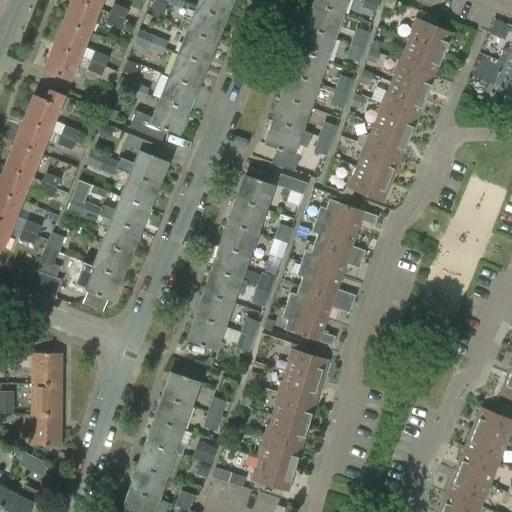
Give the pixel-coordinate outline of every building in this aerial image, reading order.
[(78,0),(71,0),(63,22),(89,32),(99,8),(78,0)] [(78,0),(99,8),(102,0),(78,0)] [(155,0),(154,0),(151,10),(163,15),(167,4),(155,0)] [(167,0),(167,2),(181,8),(184,0),(167,0)] [(200,0),(197,8),(223,19),(231,0),(200,0)] [(315,0),(314,4),(341,13),(345,0),(315,0)] [(379,0),(378,0),(362,0),(361,6),(375,11),(379,0)] [(314,4),(306,27),(333,36),(341,13),(314,4)] [(113,5),(110,13),(124,18),(127,10),(113,5)] [(197,8),(188,31),(214,42),(223,19),(197,8)] [(110,13),(106,23),(120,28),(124,18),(110,13)] [(434,26),(437,19),(423,14),(420,20),(434,26)] [(412,30),(408,40),(443,54),(451,33),(434,26),(420,20),(415,18),(410,29),(412,30)] [(488,32),(504,39),(509,27),(493,20),(488,32)] [(63,22),(53,46),(79,56),(89,32),(63,22)] [(306,27),(298,51),(324,60),(333,36),(306,27)] [(356,29),(351,43),(363,47),(368,33),(356,29)] [(138,31),(134,43),(148,48),(153,37),(138,31)] [(188,31),(179,54),(205,65),(214,42),(188,31)] [(153,37),(148,48),(163,54),(167,43),(153,37)] [(402,50),(397,60),(434,75),(443,54),(408,40),(404,51),(402,50)] [(511,41),(506,52),(502,51),(498,61),(505,63),(511,66),(511,41)] [(363,47),(351,43),(346,59),(358,63),(363,47)] [(53,46),(43,70),(52,73),(70,80),(76,66),(87,70),(90,61),(79,56),(53,46)] [(298,51),(290,74),(316,83),(324,60),(298,51)] [(94,52),(90,61),(105,66),(108,58),(94,52)] [(179,54),(170,77),(196,87),(205,65),(179,54)] [(126,60),(121,72),(135,77),(139,65),(126,60)] [(395,73),(391,83),(425,97),(434,75),(397,60),(393,72),(395,73)] [(90,61),(87,70),(101,75),(105,66),(90,61)] [(511,66),(505,63),(500,74),(498,73),(494,84),(497,86),(491,99),(511,106),(511,66)] [(105,66),(101,75),(113,80),(117,71),(105,66)] [(149,89),(146,95),(160,100),(186,111),(196,87),(170,77),(161,74),(155,89),(152,88),(149,88),(149,89)] [(290,74),(281,98),(308,107),(316,83),(290,74)] [(342,76),(337,91),(348,95),(353,80),(342,76)] [(120,77),(115,89),(129,94),(134,83),(120,77)] [(134,83),(129,94),(144,100),(146,95),(149,89),(134,83)] [(416,118),(425,97),(391,83),(387,93),(384,92),(375,88),(370,99),(380,103),(416,118)] [(33,96),(24,119),(50,130),(63,96),(49,91),(45,101),(33,96)] [(348,95),(337,91),(332,105),(343,109),(348,95)] [(281,98),(273,121),(300,131),(308,107),(281,98)] [(132,116),(127,128),(160,141),(165,130),(177,134),(186,111),(160,100),(153,119),(134,111),(132,117),(132,116)] [(378,115),(373,125),(408,139),(416,118),(380,103),(375,114),(378,115)] [(24,119),(14,143),(40,153),(50,130),(24,119)] [(300,131),(273,121),(265,145),(278,150),(273,164),(295,172),(300,157),(292,154),(295,144),(308,148),(312,135),(300,131)] [(325,122),(320,138),(331,142),(337,126),(325,122)] [(100,126),(98,131),(100,136),(106,138),(111,136),(114,130),(111,125),(105,124),(100,126)] [(399,160),(408,139),(373,125),(369,135),(367,134),(366,136),(365,139),(359,136),(356,143),(362,145),(399,160)] [(64,126),(61,135),(74,140),(78,132),(64,126)] [(104,157),(100,169),(114,175),(116,169),(130,175),(157,185),(166,162),(147,155),(151,144),(127,134),(123,145),(140,152),(135,164),(121,158),(119,163),(104,157)] [(61,135),(57,144),(71,149),(74,140),(61,135)] [(331,142),(320,138),(315,152),(326,156),(331,142)] [(14,143),(4,167),(31,177),(40,153),(14,143)] [(360,157),(356,168),(390,182),(399,160),(362,145),(358,156),(360,157)] [(90,152),(85,163),(100,169),(104,157),(90,152)] [(4,167),(0,177),(0,192),(21,201),(31,177),(4,167)] [(390,182),(356,168),(352,177),(350,176),(345,188),(382,203),(390,182)] [(45,173),(42,182),(56,187),(59,179),(45,173)] [(276,186),(303,195),(307,184),(280,174),(276,186)] [(130,175),(121,197),(147,208),(157,185),(130,175)] [(245,176),(237,199),(263,208),(271,185),(245,176)] [(42,182),(38,191),(52,197),(56,187),(42,182)] [(303,196),(288,191),(284,202),(299,208),(303,196)] [(0,192),(0,220),(12,225),(21,201),(0,192)] [(101,210),(98,216),(112,221),(138,231),(147,208),(121,197),(116,210),(103,205),(101,210)] [(72,198),(67,210),(81,216),(86,204),(72,198)] [(237,199),(229,223),(255,232),(263,208),(237,199)] [(319,206),(315,219),(356,233),(360,221),(373,226),(377,216),(363,212),(363,211),(328,199),(325,208),(319,206)] [(86,204),(81,216),(96,221),(98,216),(101,210),(86,204)] [(316,234),(313,243),(362,259),(365,251),(351,246),(356,233),(315,219),(310,232),(316,234)] [(0,220),(0,248),(2,249),(12,225),(0,220)] [(27,221),(23,230),(37,235),(40,226),(27,221)] [(112,221),(103,243),(129,254),(138,231),(112,221)] [(229,223),(220,246),(247,255),(255,232),(229,223)] [(280,225),(275,239),(286,243),(291,229),(280,225)] [(23,230),(19,239),(33,244),(37,235),(23,230)] [(52,233),(46,248),(59,253),(65,238),(52,233)] [(286,243),(275,239),(269,255),(281,259),(286,243)] [(103,243),(93,267),(120,277),(129,254),(103,243)] [(304,249),(300,262),(341,277),(345,264),(358,269),(362,259),(313,243),(310,251),(304,249)] [(220,246),(212,270),(239,279),(247,255),(220,246)] [(40,262),(36,271),(41,273),(51,277),(56,279),(60,268),(54,265),(59,253),(46,248),(40,262)] [(301,277),(298,286),(352,305),(355,296),(336,289),(341,277),(300,262),(295,275),(301,277)] [(83,263),(74,286),(87,292),(83,303),(102,311),(107,299),(110,301),(120,277),(93,267),(83,263)] [(20,265),(13,285),(23,289),(30,269),(20,265)] [(30,269),(23,289),(33,293),(41,273),(36,271),(30,269)] [(245,281),(239,279),(212,270),(204,293),(231,302),(234,292),(240,294),(245,281)] [(263,272),(258,288),(269,292),(275,276),(263,272)] [(41,273),(33,293),(44,297),(51,277),(41,273)] [(51,277),(44,297),(54,300),(56,294),(61,281),(57,279),(56,279),(51,277)] [(289,292),(285,306),(326,320),(330,307),(349,313),(352,305),(298,286),(295,295),(289,292)] [(269,292),(258,288),(253,301),(265,305),(269,292)] [(204,293),(196,317),(222,326),(231,302),(204,293)] [(326,320),(285,306),(281,318),(286,320),(283,330),(318,342),(332,346),(335,337),(321,332),(326,320)] [(222,326),(196,317),(188,341),(214,350),(222,326)] [(247,319),(242,333),(254,336),(259,323),(247,319)] [(254,336),(242,333),(237,348),(248,352),(254,336)] [(307,350),(291,345),(289,348),(306,353),(307,350)] [(288,361),(285,371),(321,382),(327,360),(306,353),(289,348),(286,360),(288,361)] [(31,367),(31,384),(61,384),(61,354),(18,354),(18,367),(31,367)] [(280,381),(276,392),(314,404),(321,382),(285,371),(282,382),(280,381)] [(171,373),(163,397),(189,406),(198,382),(171,373)] [(511,375),(507,374),(498,395),(511,400),(511,375)] [(31,384),(31,415),(61,415),(61,384),(31,384)] [(0,413),(11,414),(11,393),(0,392),(0,413)] [(275,404),(271,415),(307,426),(314,404),(276,392),(273,404),(275,404)] [(163,397),(154,420),(181,429),(189,406),(163,397)] [(214,398),(209,413),(227,420),(232,404),(214,398)] [(511,420),(480,407),(472,429),(506,443),(511,427),(511,420)] [(227,420),(209,413),(204,427),(213,430),(210,440),(218,443),(227,420)] [(61,415),(31,415),(30,446),(60,446),(61,415)] [(266,425),(263,436),(301,448),(307,426),(271,415),(268,425),(266,425)] [(146,443),(173,453),(181,456),(184,446),(176,443),(181,429),(154,420),(146,443)] [(472,429),(463,450),(497,464),(506,443),(472,429)] [(261,448),(258,459),(294,470),(301,448),(263,436),(259,447),(261,448)] [(146,443),(138,467),(165,476),(173,453),(146,443)] [(191,459),(210,467),(216,450),(198,443),(191,459)] [(463,450),(454,471),(489,485),(497,464),(463,450)] [(19,465),(41,477),(46,465),(24,454),(19,465)] [(294,470),(258,459),(255,469),(253,468),(249,481),(287,492),(294,470)] [(205,479),(208,468),(199,465),(195,475),(205,479)] [(138,467),(130,490),(157,499),(165,476),(138,467)] [(211,478),(227,482),(230,473),(214,468),(211,478)] [(454,471),(446,493),(480,507),(489,485),(454,471)] [(6,492),(0,504),(0,511),(26,511),(31,503),(30,503),(35,491),(23,486),(18,497),(6,492)] [(164,511),(168,503),(157,499),(130,490),(122,511),(164,511)] [(175,506),(187,510),(192,495),(181,491),(175,506)] [(446,493),(437,511),(477,511),(480,507),(446,493)]
